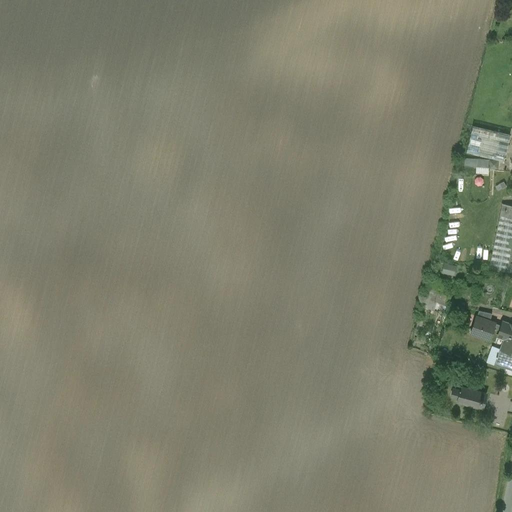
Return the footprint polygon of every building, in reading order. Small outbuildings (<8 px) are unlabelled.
[(498,133),(472,126),(466,152),(503,161),(509,135),(498,133)] [(511,205),(501,204),(488,269),(511,273),(511,205)] [(446,266),(445,271),(457,275),(459,271),(446,266)] [(435,286),(429,297),(439,303),(438,304),(445,308),(452,295),(435,286)] [(492,313),(479,310),(477,316),(489,321),(492,313)] [(477,316),(476,316),(470,333),(490,340),(494,328),(500,330),(501,325),(489,321),(477,316)] [(511,325),(503,322),(501,325),(500,330),(498,334),(507,337),(503,349),(502,348),(501,348),(501,349),(511,352),(511,325)] [(511,352),(501,349),(501,348),(499,348),(494,364),(504,368),(511,370),(511,352)] [(486,393),(461,387),(462,382),(455,380),(451,396),(457,398),(456,402),(482,408),(483,403),(484,401),(485,398),(486,393)]
